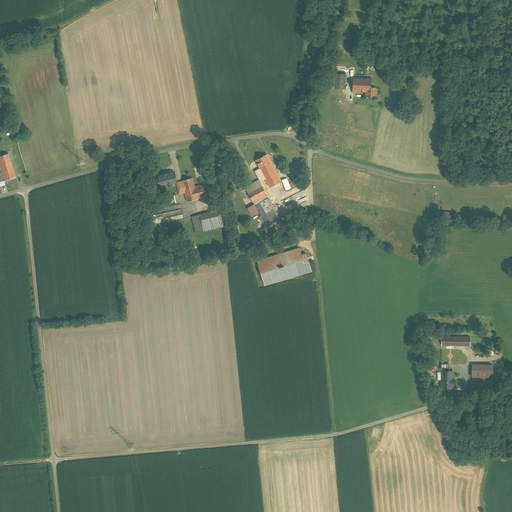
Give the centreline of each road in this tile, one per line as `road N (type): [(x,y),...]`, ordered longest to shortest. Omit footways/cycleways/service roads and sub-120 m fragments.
road 1 (unclassified): [(54,461),(339,435),(480,391),(511,373)]
road 2 (unclassified): [(297,140),(277,133),(159,151),(25,189)]
road 3 (unclassified): [(25,189),(54,461)]
road 4 (unclassified): [(511,183),(408,179),(297,140)]
road 5 (unclassified): [(342,0),(297,140)]
